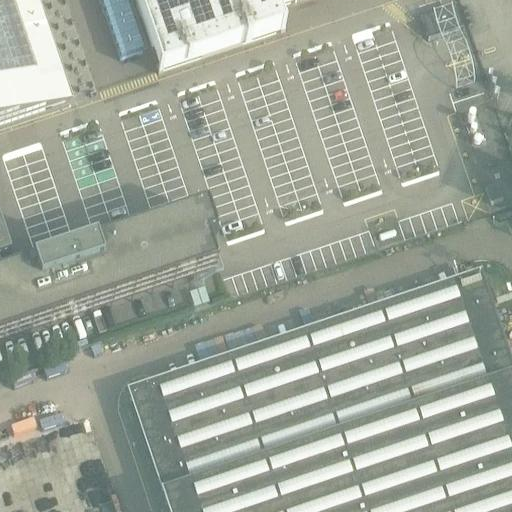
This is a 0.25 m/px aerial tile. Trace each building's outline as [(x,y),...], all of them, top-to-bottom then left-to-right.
[(0,0),(0,348),(215,276),(206,248),(211,246),(215,245),(205,215),(134,239),(9,281),(0,284),(0,272),(8,270),(0,246),(0,127),(66,105),(72,103),(37,0),(133,0),(158,71),(157,72),(159,76),(163,74),(280,35),(285,34),(277,10),(307,0),(0,0)] [(462,31),(455,10),(421,21),(428,43),(462,31)] [(136,28),(113,35),(121,62),(144,55),(136,28)] [(486,192),(491,207),(503,202),(498,188),(486,192)] [(132,399),(169,511),(511,511),(511,369),(482,281),(132,399)]
